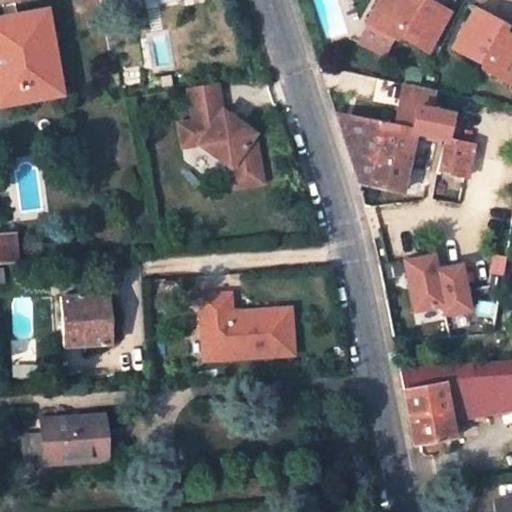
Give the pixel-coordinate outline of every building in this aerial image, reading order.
[(378,0),(366,22),(395,38),(398,34),(428,50),(448,10),(428,0),(378,0)] [(34,10),(48,86),(51,99),(65,96),(48,7),(34,10)] [(452,46),(483,64),(482,66),(510,81),(511,79),(511,34),(505,31),(507,26),(474,7),(452,46)] [(0,15),(0,94),(48,86),(34,10),(0,15)] [(229,167),(232,188),(261,183),(252,133),(245,128),(235,121),(220,111),(216,83),(187,88),(193,121),(178,123),(182,147),(197,144),(229,167)] [(357,181),(402,191),(414,134),(444,140),(444,136),(447,137),(451,111),(432,107),(435,89),(420,86),(403,83),(394,125),(335,113),(357,181)] [(238,116),(235,121),(245,128),(248,123),(238,116)] [(439,169),(467,175),(474,143),(447,137),(444,136),(444,140),(439,169)] [(467,175),(439,169),(433,198),(461,204),(467,175)] [(0,263),(16,263),(14,234),(0,235),(0,263)] [(436,251),(404,257),(414,312),(442,306),(444,315),(473,311),(464,260),(439,265),(436,251)] [(507,257),(492,255),(489,272),(504,276),(507,257)] [(106,292),(60,294),(64,348),(110,345),(106,292)] [(198,295),(203,360),(292,353),(290,316),(252,319),(242,310),(230,311),(229,292),(198,295)] [(289,307),(242,310),(252,319),(290,316),(289,307)] [(451,418),(511,407),(511,360),(400,367),(415,444),(453,436),(451,418)] [(104,413),(39,417),(41,434),(43,460),(43,466),(107,461),(104,413)] [(27,462),(43,460),(41,434),(25,435),(27,462)] [(511,511),(511,496),(494,498),(495,511),(511,511)]
